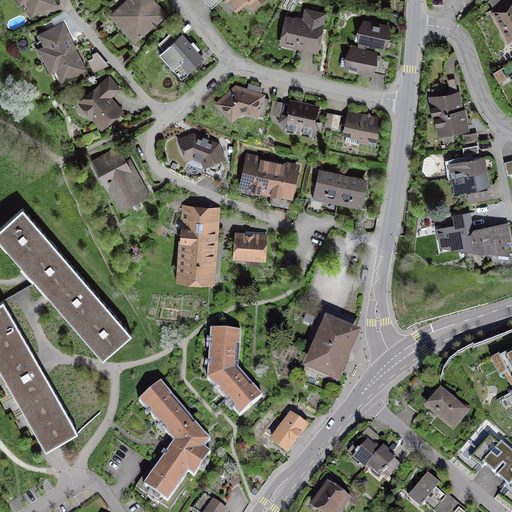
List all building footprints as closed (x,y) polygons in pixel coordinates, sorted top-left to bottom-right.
[(52,3),(50,0),(20,0),(21,1),(23,0),(27,0),(33,12),(52,3)] [(125,27),(153,2),(150,0),(129,0),(114,14),(125,27)] [(228,0),(236,9),(246,0),(250,0),(256,7),(263,0),(228,0)] [(496,12),(494,13),(503,29),(505,28),(511,38),(511,37),(511,2),(511,4),(508,0),(489,0),(496,12)] [(136,39),(164,15),(153,2),(125,27),(136,39)] [(303,22),(288,19),(282,43),(316,50),(323,15),(306,11),(303,22)] [(389,29),(364,23),(359,47),(364,48),(365,42),(385,47),(389,29)] [(47,59),(72,47),(62,26),(42,36),(48,47),(42,50),(47,59)] [(173,68),(180,76),(202,57),(182,35),(164,50),(177,64),(173,68)] [(82,68),(72,47),(47,59),(51,69),(57,66),(63,77),(82,68)] [(342,57),(340,66),(379,74),(382,60),(375,59),(376,55),(363,52),(364,48),(359,47),(358,51),(351,50),(350,54),(346,53),(345,57),(342,57)] [(93,57),(88,60),(93,72),(109,65),(97,51),(92,54),(93,57)] [(389,62),(382,60),(379,74),(386,76),(389,62)] [(499,77),(508,74),(503,62),(494,66),(499,77)] [(102,125),(119,111),(108,97),(119,88),(110,78),(81,102),(102,125)] [(450,94),(431,98),(435,116),(436,116),(461,111),(454,79),(447,80),(450,94)] [(237,87),(219,103),(232,117),(241,109),(255,114),(256,110),(263,111),(267,97),(237,87)] [(282,102),(275,100),(272,114),(279,116),(282,102)] [(298,130),(303,105),(288,102),(283,127),(298,130)] [(317,108),(303,105),(298,130),(312,133),(317,108)] [(436,116),(440,134),(466,129),(463,111),(461,111),(436,116)] [(334,113),(327,112),(324,126),(331,127),(334,113)] [(341,115),(334,113),(331,127),(338,129),(341,115)] [(378,119),(351,113),(347,133),(374,139),(378,119)] [(476,132),(462,135),(463,142),(478,139),(476,132)] [(201,159),(204,165),(223,158),(219,143),(194,133),(181,140),(187,157),(192,156),(201,159)] [(477,145),(462,147),(464,154),(478,152),(477,145)] [(121,152),(94,165),(103,184),(108,182),(121,209),(148,196),(131,159),(126,162),(121,152)] [(266,192),(272,161),(248,156),(241,187),(266,192)] [(481,157),(446,163),(449,178),(456,177),(484,172),(481,157)] [(297,166),(272,161),(266,192),(290,197),(297,166)] [(337,202),(343,176),(322,171),(316,197),(337,202)] [(486,186),(484,172),(456,177),(459,191),(486,186)] [(359,207),(365,181),(343,176),(337,202),(359,207)] [(487,190),(468,193),(469,201),(489,198),(487,190)] [(221,208),(188,206),(183,272),(217,274),(221,208)] [(0,243),(102,362),(131,337),(21,210),(0,227),(0,243)] [(469,212),(454,215),(456,225),(437,228),(439,237),(443,236),(445,246),(459,244),(460,248),(467,247),(465,235),(471,234),(470,228),(472,228),(469,212)] [(465,235),(467,247),(474,246),(475,250),(489,247),(490,252),(497,251),(498,254),(509,256),(507,243),(503,243),(502,241),(509,239),(506,224),(474,229),(471,234),(465,235)] [(424,229),(407,225),(405,236),(422,239),(424,229)] [(271,235),(240,233),(238,255),(269,258),(271,235)] [(57,446),(78,435),(3,305),(0,306),(0,373),(46,453),(57,446)] [(359,335),(323,320),(300,373),(336,388),(359,335)] [(245,418),(266,397),(242,370),(243,334),(215,331),(213,379),(245,418)] [(511,355),(494,364),(501,379),(509,375),(511,380),(511,355)] [(142,405),(176,443),(211,443),(162,388),(142,405)] [(466,410),(440,388),(426,405),(453,427),(466,410)] [(309,427),(291,414),(271,443),(289,455),(309,427)] [(280,422),(275,418),(265,431),(271,435),(280,422)] [(485,466),(496,475),(511,455),(511,451),(501,442),(500,443),(490,434),(470,457),(482,468),(485,466)] [(368,464),(381,449),(378,446),(376,446),(374,446),(361,436),(352,446),(358,451),(353,457),(366,467),(368,464)] [(211,443),(176,443),(145,488),(168,504),(189,475),(195,479),(212,456),(205,451),(211,443)] [(386,449),(383,446),(381,449),(368,464),(381,475),(386,470),(391,474),(400,464),(387,453),(387,451),(386,449)] [(511,455),(496,475),(506,484),(503,487),(511,494),(511,455)] [(424,503),(434,511),(443,511),(452,502),(436,488),(440,484),(428,474),(408,497),(420,507),(424,503)] [(330,487),(312,511),(342,511),(351,501),(330,487)] [(227,511),(229,509),(214,499),(205,511),(227,511)] [(463,511),(452,502),(443,511),(463,511)]
